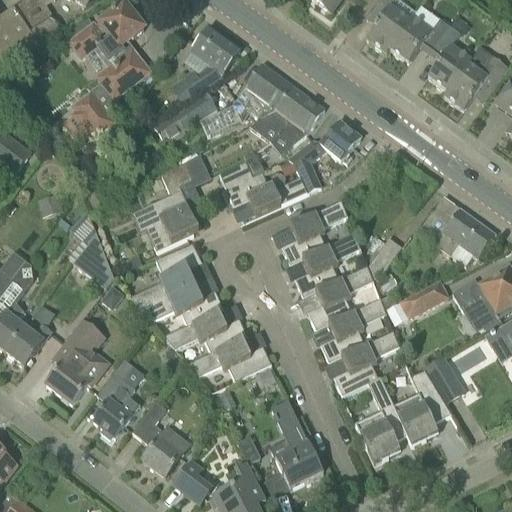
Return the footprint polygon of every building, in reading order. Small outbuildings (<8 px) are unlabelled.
[(0,80),(39,54),(62,39),(62,30),(58,23),(52,19),(46,10),(59,0),(70,0),(85,10),(92,0),(27,0),(13,13),(0,21),(0,80)] [(329,18),(342,0),(310,0),(308,2),(329,18)] [(385,59),(411,23),(415,17),(391,0),(383,0),(369,19),(378,26),(365,44),(385,59)] [(76,117),(64,126),(74,140),(86,130),(96,143),(102,150),(120,136),(114,129),(108,120),(119,112),(114,105),(132,91),(120,75),(137,62),(132,55),(126,47),(144,33),(133,19),(133,16),(130,12),(126,11),(124,8),(96,32),(93,28),(73,43),(68,47),(81,63),(82,62),(94,53),(112,76),(110,77),(113,81),(100,91),(72,112),(76,117)] [(423,48),(432,55),(449,32),(438,24),(429,36),(411,23),(385,59),(389,54),(408,68),(423,48)] [(221,81),(229,70),(241,54),(209,31),(190,57),(209,71),(196,80),(193,75),(183,82),(195,99),(221,81)] [(443,100),(469,64),(450,50),(458,39),(449,32),(432,55),(442,62),(427,82),(446,96),(443,100)] [(470,65),(469,64),(443,100),(463,115),(476,98),(485,104),(497,88),(508,73),(479,52),(470,65)] [(244,94),(235,106),(256,121),(282,85),(261,69),(243,94),(244,94)] [(511,82),(506,92),(495,108),(511,120),(511,124),(511,127),(511,134),(509,139),(511,141),(511,82)] [(275,137),(303,100),(282,85),(256,121),(258,123),(253,130),(249,132),(269,147),(273,144),(278,140),(275,137)] [(206,100),(173,121),(154,133),(166,151),(185,139),(183,136),(216,115),(206,100)] [(306,139),(312,131),(324,115),(303,100),(275,137),(278,140),(293,150),(306,139)] [(341,168),(348,159),(360,143),(338,126),(320,151),(312,145),(287,166),(297,177),(300,183),(306,198),(320,192),(309,167),(324,155),(341,168)] [(31,157),(5,137),(0,144),(0,170),(13,180),(31,157)] [(262,171),(254,157),(243,163),(251,177),(262,171)] [(185,169),(184,170),(191,186),(194,191),(210,184),(199,161),(184,168),(185,169)] [(240,228),(306,198),(300,183),(274,195),(271,189),(268,191),(262,179),(252,183),(245,168),(219,180),(233,212),(249,206),(255,220),(240,227),(240,228)] [(189,213),(180,196),(178,192),(191,186),(184,170),(161,181),(170,200),(144,213),(145,235),(156,257),(193,240),(186,225),(177,229),(174,221),(189,213)] [(450,262),(451,260),(465,271),(473,260),(477,263),(495,239),(443,202),(417,238),(450,262)] [(324,238),(322,233),(347,221),(340,206),(289,231),(296,246),(281,253),(290,271),(303,265),(302,264),(325,253),(325,252),(319,240),(324,238)] [(73,268),(105,294),(113,283),(95,238),(88,247),(89,247),(73,268)] [(332,273),(337,270),(335,266),(359,255),(353,239),(325,252),(325,253),(302,264),(303,265),(309,278),(294,286),(302,303),(316,297),(315,297),(338,286),(338,285),(332,273)] [(372,266),(374,267),(368,271),(375,284),(385,275),(386,275),(402,253),(388,243),(372,266)] [(128,302),(139,314),(198,287),(193,289),(186,275),(201,268),(192,249),(156,266),(163,281),(158,283),(160,288),(128,302)] [(0,295),(5,288),(17,274),(6,265),(0,273),(0,295)] [(0,324),(0,354),(4,358),(25,331),(16,325),(23,316),(14,308),(33,285),(31,270),(26,266),(0,300),(0,312),(6,317),(0,324)] [(350,303),(348,298),(372,287),(366,271),(338,285),(338,286),(315,297),(316,297),(322,311),(307,318),(315,336),(329,330),(328,329),(351,318),(350,318),(345,306),(350,303)] [(511,282),(508,275),(488,288),(486,286),(478,291),(474,284),(451,298),(461,316),(466,313),(479,335),(482,333),(484,336),(500,327),(498,323),(511,314),(511,312),(511,311),(511,310),(511,282)] [(394,309),(385,314),(392,328),(407,320),(408,322),(448,301),(440,285),(394,309)] [(181,319),(186,330),(216,317),(217,318),(223,315),(215,297),(200,304),(193,290),(198,288),(198,287),(139,314),(150,327),(173,316),(175,321),(181,319)] [(390,300),(379,305),(383,315),(385,314),(394,309),(390,300)] [(358,338),(363,336),(360,331),(383,320),(376,305),(350,318),(351,318),(328,329),(329,330),(335,344),(320,351),(328,369),(341,362),(364,351),(363,351),(358,338)] [(223,332),(217,318),(216,317),(186,330),(186,331),(163,341),(174,354),(197,343),(199,349),(204,346),(210,358),(210,359),(240,345),(241,346),(247,343),(239,325),(223,332)] [(511,324),(497,334),(511,358),(511,324)] [(91,389),(108,367),(95,357),(105,343),(82,325),(64,348),(73,355),(46,390),(72,410),(89,388),(91,389)] [(25,331),(4,358),(23,372),(44,346),(43,346),(51,336),(43,330),(35,340),(25,331)] [(376,369),(374,364),(398,352),(392,337),(363,351),(364,351),(341,362),(348,376),(333,383),(341,401),(367,389),(377,384),(377,383),(371,371),(376,369)] [(228,373),(235,387),(271,370),(262,352),(247,359),(241,346),(240,345),(210,359),(210,358),(187,369),(198,382),(221,371),(223,376),(228,373)] [(461,373),(488,357),(482,345),(454,361),(461,373)] [(465,398),(443,362),(423,374),(445,410),(465,398)] [(128,401),(134,394),(125,386),(135,373),(124,364),(113,378),(96,400),(106,408),(92,426),(114,443),(140,410),(128,401)] [(450,420),(424,377),(410,383),(418,399),(393,411),(406,441),(411,451),(438,439),(432,428),(450,420)] [(406,441),(393,411),(379,382),(377,383),(377,384),(367,389),(380,417),(355,429),(373,469),(400,457),(395,446),(406,441)] [(287,405),(270,414),(274,421),(273,421),(275,427),(276,426),(282,437),(286,435),(290,443),(286,445),(291,456),(274,463),(289,494),(323,478),(287,405)] [(165,482),(181,461),(190,450),(167,431),(162,436),(154,430),(166,415),(155,406),(131,437),(151,453),(142,464),(165,482)] [(261,463),(250,441),(237,447),(248,469),(261,463)] [(0,491),(16,470),(4,461),(7,458),(0,453),(0,491)] [(199,508),(211,493),(197,482),(202,476),(189,466),(173,488),(199,508)] [(264,501),(255,484),(248,470),(235,476),(241,487),(230,493),(213,502),(217,511),(255,511),(253,507),(264,501)] [(28,511),(5,494),(0,500),(0,511),(28,511)]
